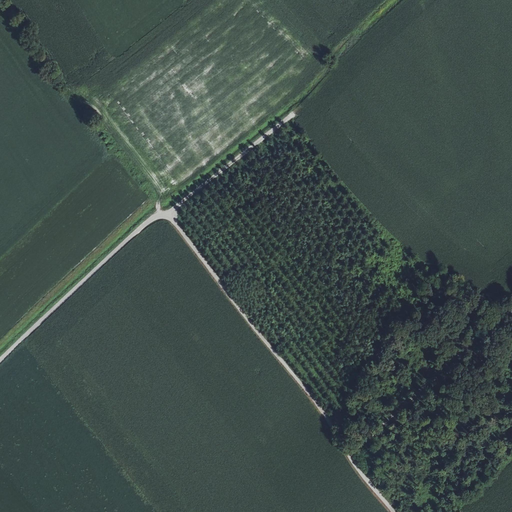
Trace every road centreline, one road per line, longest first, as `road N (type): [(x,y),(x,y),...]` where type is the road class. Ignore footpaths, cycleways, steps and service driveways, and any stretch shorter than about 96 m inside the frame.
road 1 (track): [(0,359),(154,215),(167,212),(394,511)]
road 2 (track): [(167,212),(341,69)]
road 3 (track): [(350,456),(511,306)]
